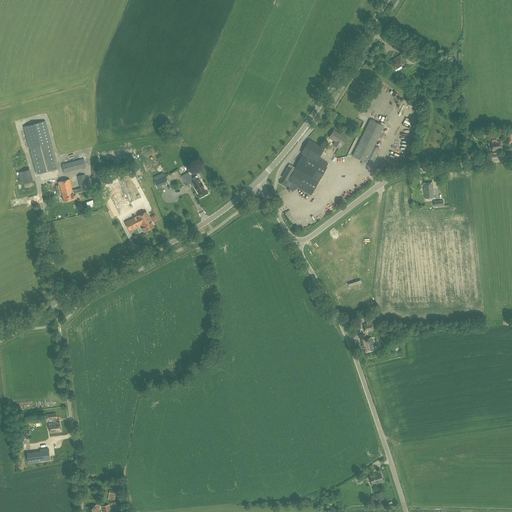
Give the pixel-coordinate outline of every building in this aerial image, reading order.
[(406,58),(414,63),(417,58),(409,54),(406,58)] [(390,62),(395,70),(405,63),(400,55),(390,62)] [(361,164),(364,166),(368,158),(373,160),(379,148),(374,146),(384,126),(371,120),(353,155),(362,160),(361,164)] [(30,148),(37,174),(58,168),(51,142),(45,121),(25,126),(30,148)] [(333,144),(340,148),(342,145),(342,146),(347,138),(334,130),(329,137),(335,141),(333,144)] [(491,142),(492,151),(502,150),(501,141),(497,141),(496,137),(492,138),(492,142),(491,142)] [(298,187),(311,194),(327,167),(326,167),(328,163),(319,158),(324,148),(309,140),(302,153),(303,154),(295,168),(290,164),(288,167),(288,166),(282,177),(285,179),(282,183),(288,187),(289,188),(291,187),(293,188),(295,187),(296,188),(298,187)] [(62,164),(64,173),(86,167),(84,159),(62,164)] [(18,172),(21,184),(24,184),(28,183),(33,182),(30,169),(18,172)] [(154,181),(158,189),(169,183),(166,176),(165,176),(163,172),(153,177),(155,181),(154,181)] [(197,190),(199,194),(205,190),(203,187),(204,186),(199,178),(193,181),(189,172),(183,175),(187,181),(189,179),(192,185),(193,184),(195,186),(197,190)] [(77,176),(81,191),(88,189),(85,174),(77,176)] [(191,186),(192,185),(189,179),(187,181),(183,175),(181,177),(185,184),(189,182),(191,186)] [(70,179),(58,182),(59,185),(60,185),(62,191),(64,202),(75,199),(72,190),(72,189),(70,179)] [(119,182),(105,189),(119,215),(132,208),(119,182)] [(424,183),(425,199),(434,198),(433,182),(424,183)] [(135,208),(146,202),(138,187),(133,190),(134,192),(132,194),(137,203),(134,205),(135,208)] [(142,228),(144,232),(154,227),(146,211),(125,222),(130,231),(142,225),(143,227),(142,228)] [(364,323),(365,333),(375,331),(375,329),(376,329),(375,322),(364,323)] [(379,349),(378,344),(374,345),(373,345),(372,337),(360,340),(363,353),(375,350),(375,349),(379,349)] [(49,423),(50,433),(61,432),(60,422),(57,422),(56,418),(57,418),(56,413),(48,414),(48,419),(53,418),(53,422),(49,423)] [(48,449),(40,450),(41,452),(38,452),(39,461),(50,459),(48,449)] [(356,477),(359,482),(366,478),(363,473),(356,477)] [(377,483),(378,483),(379,483),(379,482),(383,480),(381,473),(369,476),(372,484),(376,483),(377,483)]
